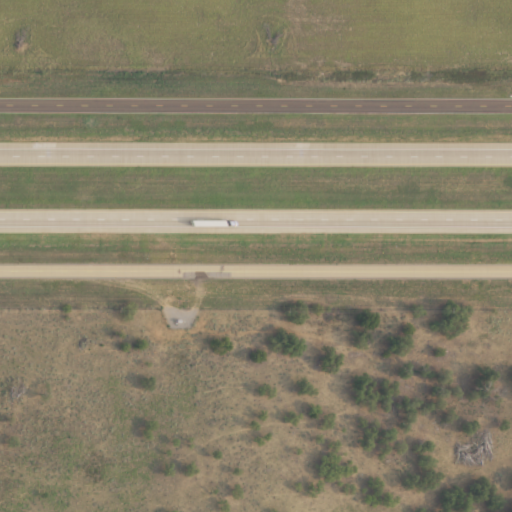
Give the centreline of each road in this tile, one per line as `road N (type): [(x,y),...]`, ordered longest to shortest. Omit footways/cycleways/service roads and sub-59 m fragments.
road 1 (tertiary): [(0,268),(511,269)]
road 2 (motorway): [(0,216),(511,216)]
road 3 (tertiary): [(0,102),(511,102)]
road 4 (motorway): [(511,152),(0,152)]
